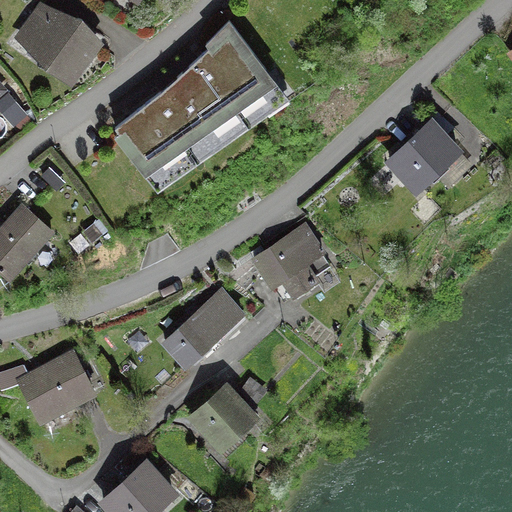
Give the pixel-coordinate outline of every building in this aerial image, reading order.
[(78,32),(81,29),(82,23),(80,20),(79,19),(75,18),(73,19),(71,21),(56,10),(50,18),(38,9),(19,36),(55,61),(50,67),(67,79),(94,43),(78,32)] [(144,171),(277,79),(230,18),(111,123),(144,171)] [(388,160),(416,189),(456,151),(428,122),(388,160)] [(22,206),(0,229),(0,272),(6,278),(50,231),(22,206)] [(271,285),(281,279),(292,295),(314,281),(311,277),(328,265),(319,252),(320,252),(302,226),(253,258),(271,285)] [(163,341),(185,365),(240,315),(218,290),(163,341)] [(19,381),(38,419),(91,391),(71,354),(19,381)] [(254,418),(223,384),(189,416),(220,450),(254,418)] [(144,463),(102,502),(111,511),(149,511),(171,493),(144,463)]
